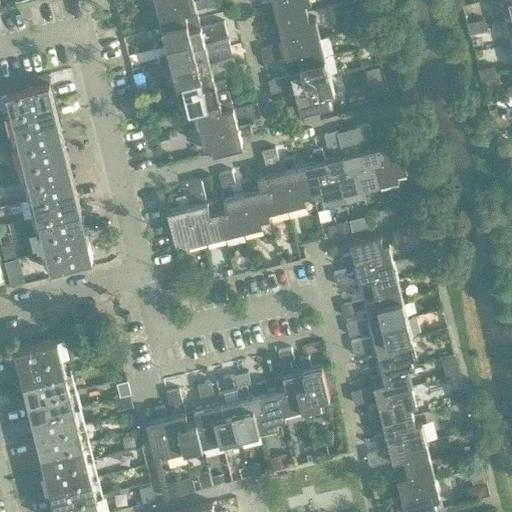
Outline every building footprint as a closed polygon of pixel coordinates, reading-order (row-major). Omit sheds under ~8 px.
[(182,0),(182,1),(157,7),(162,25),(199,16),(197,7),(220,2),(219,0),(182,0)] [(264,0),(261,1),(263,10),(275,7),(277,17),(308,9),(306,1),(308,0),(264,0)] [(511,0),(503,0),(508,17),(511,16),(511,0)] [(308,9),(277,17),(280,27),(268,30),(270,38),(282,36),(294,32),(297,42),(321,36),(316,16),(310,17),(308,9)] [(199,16),(162,25),(166,44),(192,38),(194,47),(206,44),(204,35),(215,32),(215,36),(227,33),(224,19),(201,25),(199,16)] [(483,17),(475,19),(478,31),(486,29),(483,17)] [(470,33),(478,31),(475,19),(467,21),(470,33)] [(294,32),(282,36),(284,45),(273,47),(272,44),(261,47),(263,60),(286,54),(288,63),(325,54),(321,36),(297,42),(294,32)] [(192,38),(166,44),(171,62),(196,56),(198,65),(210,62),(208,52),(218,50),(219,54),(231,51),(229,38),(206,44),(194,47),(192,38)] [(325,54),(288,63),(291,72),(268,78),(271,91),(283,88),(282,83),(293,81),(295,91),(308,88),(305,79),(330,73),(325,54)] [(196,56),(171,62),(175,81),(200,75),(202,84),(215,81),(213,71),(224,68),(225,73),(236,70),(233,56),(210,62),(198,65),(196,56)] [(495,63),(487,65),(490,77),(498,75),(495,63)] [(380,65),(367,68),(372,90),(385,87),(380,65)] [(482,79),(490,77),(487,65),(479,67),(482,79)] [(143,69),(133,72),(138,90),(148,88),(143,69)] [(48,72),(11,81),(13,89),(50,79),(48,72)] [(335,92),(330,73),(305,79),(308,88),(295,91),(284,93),(286,102),(297,100),(300,111),(301,110),(317,106),(331,103),(329,94),(335,92)] [(200,75),(175,81),(180,101),(187,99),(189,109),(195,107),(194,106),(220,100),(219,99),(217,90),(228,87),(226,78),(215,81),(202,84),(200,75)] [(6,90),(11,109),(54,98),(50,79),(13,89),(6,90)] [(231,96),(219,99),(220,100),(194,106),(195,107),(199,125),(224,119),(226,128),(238,125),(238,124),(236,115),(247,112),(248,116),(260,113),(256,100),(234,106),(231,96)] [(54,98),(11,109),(15,126),(59,115),(54,98)] [(320,117),(317,106),(301,110),(304,121),(320,117)] [(507,110),(499,112),(502,123),(510,121),(507,110)] [(494,125),(502,123),(499,112),(491,114),(494,125)] [(59,115),(15,126),(19,144),(63,133),(59,115)] [(224,119),(199,125),(204,145),(210,143),(212,152),(243,144),(240,133),(251,131),(249,121),(238,124),(238,125),(226,128),(224,119)] [(369,121),(347,127),(361,186),(380,182),(374,157),(382,155),(379,143),(370,145),(367,134),(371,133),(369,121)] [(361,186),(347,127),(324,133),(327,144),(331,143),(334,154),(324,157),(327,169),(336,167),(342,191),(361,186)] [(377,132),(379,143),(382,155),(374,157),(380,182),(399,177),(398,171),(407,169),(400,138),(389,141),(386,129),(377,132)] [(63,133),(19,144),(24,161),(67,150),(63,133)] [(501,155),(509,153),(506,141),(498,143),(501,155)] [(258,174),(260,185),(261,185),(268,210),(269,210),(287,205),(280,181),(290,178),(287,166),(277,169),(275,158),(279,157),(276,145),(262,148),(268,171),(258,174)] [(342,191),(336,167),(327,169),(324,157),(321,146),(312,148),(315,159),(305,162),(313,192),(314,192),(316,199),(324,196),(342,191)] [(67,150),(24,161),(28,179),(72,168),(67,150)] [(284,155),(287,166),(290,178),(280,181),(287,205),(306,200),(305,194),(313,192),(305,162),(296,164),(293,153),(284,155)] [(72,168),(28,179),(32,196),(76,185),(72,168)] [(224,194),(215,196),(224,233),(243,228),(237,204),(246,202),(243,189),(233,192),(230,180),(235,179),(232,168),(218,171),(224,194)] [(197,201),(188,203),(191,216),(200,213),(206,237),(224,233),(215,196),(206,199),(201,176),(187,179),(190,191),(194,190),(197,201)] [(240,178),(243,189),(246,202),(237,204),(243,228),(263,223),(261,218),(270,215),(269,210),(268,210),(261,185),(260,185),(252,187),(249,176),(240,178)] [(76,185),(32,196),(37,214),(80,203),(76,185)] [(186,242),(206,237),(200,213),(191,216),(188,203),(185,192),(175,194),(178,206),(168,208),(176,239),(185,237),(186,242)] [(80,203),(37,214),(41,231),(85,220),(80,203)] [(356,216),(350,218),(350,219),(353,230),(359,228),(356,216)] [(350,219),(336,222),(336,223),(339,233),(353,230),(350,219)] [(85,220),(41,231),(45,249),(89,238),(85,220)] [(344,262),(355,259),(367,256),(370,265),(394,259),(389,239),(383,241),(381,232),(350,239),(352,250),(341,253),(344,262)] [(89,238),(45,249),(50,267),(94,256),(89,238)] [(426,239),(414,242),(417,254),(429,251),(426,239)] [(19,255),(2,260),(5,271),(22,267),(19,255)] [(367,256),(355,259),(357,268),(346,271),(345,267),(334,270),(337,284),(360,278),(362,287),(399,278),(394,259),(370,265),(367,256)] [(213,266),(201,269),(203,281),(216,277),(213,266)] [(399,278),(362,287),(364,296),(342,301),(345,315),(356,312),(355,308),(366,305),(369,315),(381,312),(379,302),(403,296),(399,278)] [(381,312),(369,315),(346,320),(350,333),(361,331),(360,327),(371,324),(373,333),(373,334),(386,331),(383,321),(408,315),(403,296),(379,302),(381,312)] [(373,334),(373,333),(351,338),(354,352),(366,349),(365,345),(375,342),(378,352),(390,349),(388,339),(412,333),(408,315),(383,321),(386,331),(373,334)] [(112,318),(101,321),(104,335),(116,332),(112,318)] [(390,349),(378,352),(367,355),(369,363),(380,361),(382,370),(382,371),(408,364),(408,365),(414,364),(411,355),(417,354),(412,333),(388,339),(390,349)] [(14,346),(19,364),(62,353),(58,335),(14,346)] [(274,373),(277,385),(284,411),(302,406),(296,381),(305,379),(302,367),(293,370),(290,358),(294,357),(291,346),(278,349),(283,371),(274,373)] [(62,353),(19,364),(23,381),(67,370),(62,353)] [(300,356),(302,367),(305,379),(296,381),(302,406),(322,401),(320,395),(330,393),(324,368),(322,362),(311,365),(308,354),(300,356)] [(455,354),(443,357),(447,374),(460,371),(455,354)] [(376,392),(378,401),(391,398),(388,389),(413,383),(408,365),(408,364),(382,371),(382,370),(371,373),(374,383),(351,388),(354,402),(366,399),(365,395),(376,392)] [(331,366),(324,368),(330,393),(337,391),(331,366)] [(234,372),(240,395),(243,407),(234,409),(240,434),(258,429),(252,405),(262,402),(259,390),(249,392),(246,381),(250,380),(247,369),(234,372)] [(67,370),(23,381),(27,399),(71,388),(67,370)] [(243,407),(240,395),(234,372),(216,377),(216,378),(222,401),(224,412),(215,414),(222,438),(240,434),(234,409),(243,407)] [(256,379),(259,390),(262,402),(252,405),(258,429),(278,424),(277,418),(285,416),(284,411),(277,385),(267,388),(265,377),(256,379)] [(224,412),(222,401),(212,403),(209,392),(213,391),(211,379),(210,379),(210,378),(197,382),(202,404),(194,406),(203,443),(222,438),(215,414),(224,412)] [(115,382),(118,395),(129,392),(126,379),(115,382)] [(391,398),(378,401),(367,404),(369,413),(380,410),(383,420),(413,413),(411,404),(417,403),(413,383),(388,389),(391,398)] [(175,411),(166,413),(169,426),(178,423),(184,448),(203,443),(194,406),(185,409),(179,386),(166,389),(168,401),(172,400),(175,411)] [(71,388),(27,399),(32,417),(75,406),(71,388)] [(164,453),(184,448),(178,423),(169,426),(166,413),(163,402),(154,404),(157,416),(146,418),(154,449),(163,447),(164,453)] [(75,406),(32,417),(36,434),(80,423),(75,406)] [(413,413),(383,420),(385,430),(374,433),(376,442),(388,440),(387,439),(400,436),(402,445),(426,439),(422,419),(415,421),(413,413)] [(80,423),(36,434),(41,452),(84,441),(80,423)] [(474,427),(463,430),(465,437),(476,434),(474,427)] [(387,439),(388,440),(390,449),(379,452),(378,447),(366,450),(370,464),(392,458),(394,467),(431,458),(426,439),(402,445),(400,436),(387,439)] [(84,441),(41,452),(45,469),(89,458),(84,441)] [(314,452),(307,454),(309,460),(316,459),(314,452)] [(89,458),(45,469),(49,487),(93,476),(89,458)] [(431,458),(394,467),(397,476),(374,481),(377,495),(389,492),(388,488),(399,485),(401,494),(413,491),(411,482),(436,476),(431,458)] [(257,462),(248,465),(250,474),(260,472),(257,462)] [(248,465),(240,467),(242,476),(250,474),(248,465)] [(174,490),(210,485),(208,472),(172,477),(174,490)] [(93,476),(49,487),(54,504),(98,493),(93,476)] [(413,491),(401,494),(390,497),(392,506),(403,503),(405,511),(415,511),(437,507),(435,497),(440,496),(436,476),(411,482),(413,491)] [(153,494),(150,482),(135,486),(138,498),(153,494)] [(98,493),(54,504),(55,511),(99,511),(102,511),(98,493)] [(226,511),(226,508),(215,511),(212,500),(181,508),(182,511),(226,511)]
